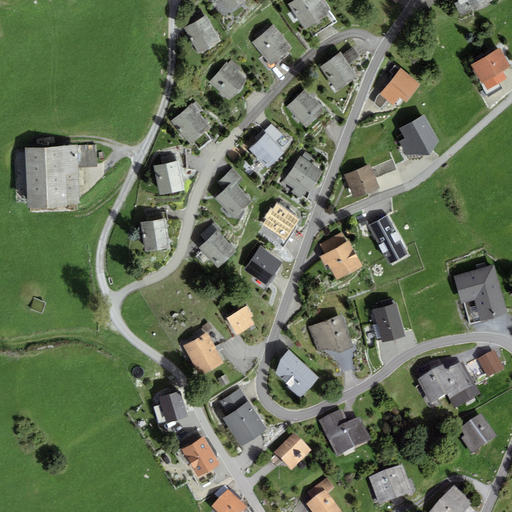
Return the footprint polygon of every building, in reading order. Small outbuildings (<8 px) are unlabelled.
[(247,0),(221,0),(228,11),(247,0)] [(294,0),(288,4),(305,30),(331,12),(323,0),(294,0)] [(457,0),(458,2),(454,4),(461,17),(494,0),(457,0)] [(221,41),(206,15),(184,28),(199,54),(221,41)] [(292,48),(274,25),(251,42),(270,65),(292,48)] [(353,48),(342,55),(349,64),(360,57),(353,48)] [(500,48),(471,65),(482,83),(484,82),(488,90),(507,79),(503,71),(511,66),(500,48)] [(340,52),(320,67),(338,92),(358,77),(349,64),(342,55),(340,52)] [(227,62),(209,83),(229,100),(247,80),(238,72),(241,68),(232,60),(229,64),(227,62)] [(401,68),(380,94),(387,100),(394,106),(400,98),(407,103),(422,85),(401,68)] [(305,90),(286,107),(306,128),(324,111),(305,90)] [(380,109),(387,100),(380,94),(376,98),(374,104),(380,109)] [(196,101),(171,121),(190,145),(194,142),(200,150),(212,140),(206,132),(211,128),(199,113),(203,109),(196,101)] [(439,141),(424,115),(400,129),(405,139),(398,143),(406,155),(430,155),(439,141)] [(272,124),(264,131),(266,134),(274,142),(282,135),(272,124)] [(266,134),(249,149),(267,169),(284,153),(274,142),(266,134)] [(96,144),(77,145),(78,168),(97,167),(96,144)] [(78,168),(77,145),(25,147),(27,206),(28,208),(68,207),(68,204),(79,204),(78,168)] [(303,194),(305,190),(309,193),(323,171),(318,168),(322,162),(306,152),(302,158),(300,156),(286,178),(284,182),(294,189),(292,193),(300,198),(303,194)] [(391,160),(372,167),(376,178),(396,170),(391,160)] [(184,191),(178,161),(154,166),(160,196),(184,191)] [(344,175),(353,198),(380,188),(376,178),(372,167),(371,164),(344,175)] [(244,180),(233,169),(218,182),(225,189),(234,181),(238,185),(244,180)] [(225,189),(215,198),(233,218),(252,200),(238,185),(234,181),(225,189)] [(300,219),(277,203),(273,209),(271,208),(264,217),(266,219),(262,224),(285,240),(300,219)] [(146,215),(147,221),(165,218),(166,221),(168,220),(167,211),(146,215)] [(409,255),(386,215),(367,226),(390,266),(409,255)] [(166,221),(165,218),(147,221),(140,222),(144,252),(169,249),(166,221)] [(222,230),(214,222),(200,235),(206,241),(217,230),(219,233),(222,230)] [(219,233),(217,230),(206,241),(198,248),(218,269),(237,252),(219,233)] [(324,254),(347,242),(341,232),(319,245),(324,254)] [(324,254),(319,257),(325,266),(328,264),(337,280),(363,266),(349,240),(347,242),(324,254)] [(261,246),(244,270),(267,286),(283,262),(261,246)] [(507,314),(493,265),(454,277),(461,304),(464,303),(470,324),(507,314)] [(406,337),(396,303),(373,310),(382,343),(406,337)] [(255,325),(250,317),(253,316),(247,306),(226,318),(237,335),(255,325)] [(353,347),(342,314),(308,327),(318,353),(327,349),(339,353),(353,347)] [(206,333),(183,346),(200,377),(224,363),(206,333)] [(319,378),(289,350),(280,361),(276,374),(300,398),(319,378)] [(494,350),(478,359),(488,377),(504,369),(494,350)] [(463,361),(447,369),(458,387),(446,394),(455,409),(481,394),(463,361)] [(417,380),(430,403),(446,394),(458,387),(447,369),(446,370),(443,365),(417,380)] [(228,415),(248,401),(239,388),(219,402),(228,415)] [(166,422),(166,423),(187,417),(180,391),(159,398),(161,405),(166,422)] [(222,419),(241,447),(267,429),(248,401),(228,415),(222,419)] [(159,424),(166,422),(161,405),(154,407),(159,424)] [(337,457),(371,439),(359,416),(349,422),(342,408),(318,421),(337,457)] [(497,436),(481,413),(460,428),(465,435),(461,438),(473,454),(497,436)] [(292,469),(312,450),(295,433),(275,452),(292,469)] [(182,450),(198,477),(220,465),(204,437),(182,450)] [(368,477),(379,505),(412,491),(401,464),(368,477)] [(334,488),(326,478),(308,492),(313,499),(325,490),(328,493),(334,488)] [(463,511),(473,502),(453,485),(429,511),(463,511)] [(220,498),(228,490),(223,486),(216,494),(220,498)] [(217,511),(242,511),(247,507),(228,490),(220,498),(212,507),(217,511)] [(328,493),(325,490),(313,499),(306,505),(312,511),(342,511),(328,493)]
